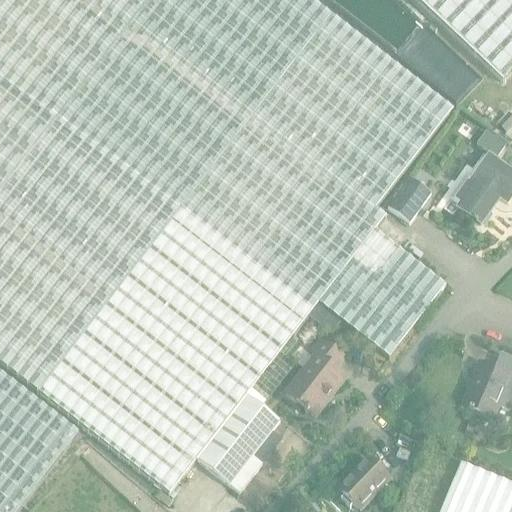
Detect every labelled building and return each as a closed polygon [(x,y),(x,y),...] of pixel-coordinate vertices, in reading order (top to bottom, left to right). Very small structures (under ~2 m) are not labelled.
[(0,0),(0,366),(169,497),(195,463),(245,399),(247,400),(260,410),(293,367),(284,360),(297,343),(291,339),(317,305),(389,361),(445,288),(373,233),(381,223),(384,219),(374,212),(451,112),(307,0),(0,0)] [(511,0),(413,0),(501,82),(511,70),(511,0)] [(505,133),(511,125),(511,120),(507,116),(498,126),(505,133)] [(488,156),(471,180),(465,176),(447,201),(457,208),(456,210),(479,227),(498,201),(506,206),(511,197),(511,173),(496,162),(506,149),(487,134),(477,148),(488,156)] [(431,196),(423,191),(409,180),(386,210),(410,226),(431,196)] [(333,372),(343,359),(319,341),(310,353),(315,357),(284,396),(314,419),(325,404),(323,402),(341,378),(333,372)] [(493,422),(498,410),(507,413),(511,400),(511,359),(500,355),(494,371),(481,366),(471,391),(468,390),(460,409),(493,422)] [(0,375),(0,511),(17,511),(77,435),(0,375)] [(260,410),(247,400),(197,464),(238,497),(262,468),(252,460),(279,425),(260,410)] [(399,437),(394,448),(415,456),(419,445),(399,437)] [(357,511),(360,511),(389,482),(367,461),(336,492),(357,511)] [(511,511),(511,485),(461,464),(441,511),(511,511)]
